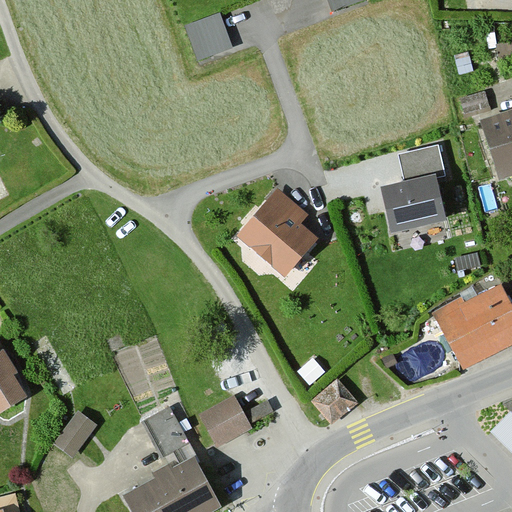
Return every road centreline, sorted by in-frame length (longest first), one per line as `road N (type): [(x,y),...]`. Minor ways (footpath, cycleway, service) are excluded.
road 1 (residential): [(326,456),(266,371),(220,278),(155,211)]
road 2 (residential): [(92,173),(41,108),(0,2)]
road 3 (residential): [(301,146),(256,22),(302,6)]
road 4 (residential): [(301,146),(155,211)]
road 5 (unclassified): [(449,398),(326,456)]
